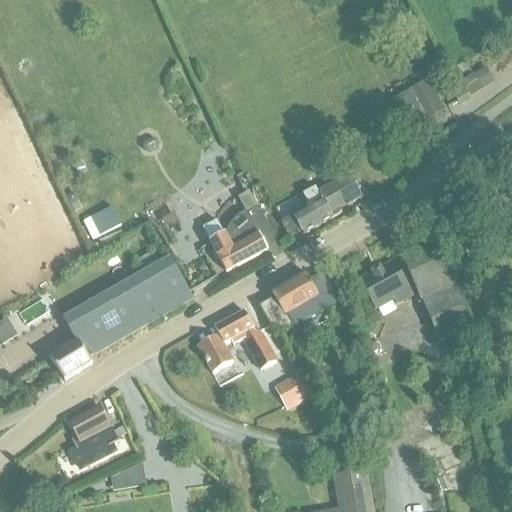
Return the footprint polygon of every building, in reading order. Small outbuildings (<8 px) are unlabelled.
[(392,103),(409,131),(444,110),(427,82),(392,103)] [(145,137),(150,148),(163,144),(159,133),(145,137)] [(303,196),(309,208),(282,222),(291,238),(303,231),(304,234),(342,213),(340,210),(361,198),(350,178),(318,195),(315,190),(303,196)] [(216,222),(203,230),(210,244),(226,274),(267,251),(279,244),(271,230),(270,230),(261,212),(249,193),(238,199),(246,213),(237,219),(234,222),(231,225),(229,228),(227,232),(225,236),(224,236),(216,222)] [(441,246),(403,261),(417,293),(418,293),(440,344),(475,329),(441,246)] [(170,260),(160,266),(153,253),(135,264),(142,276),(63,321),(76,345),(51,360),(65,383),(92,365),(88,359),(193,299),(170,260)] [(413,297),(394,264),(380,271),(379,270),(372,274),(373,275),(359,283),(375,311),(393,301),(396,306),(413,297)] [(275,301),(260,310),(276,338),(314,316),(315,314),(309,304),(318,298),(325,311),(346,300),(331,271),(309,282),(306,277),(273,297),(275,301)] [(51,291),(0,318),(0,336),(18,370),(53,352),(55,355),(66,349),(58,334),(61,333),(52,316),(62,310),(51,291)] [(245,314),(231,321),(215,330),(219,337),(198,348),(213,376),(233,365),(224,347),(232,343),(233,346),(243,341),(260,372),(276,363),(261,336),(258,337),(245,314)] [(279,384),(291,408),(315,396),(302,372),(279,384)] [(99,407),(68,423),(79,443),(74,446),(73,443),(72,444),(75,449),(72,451),(78,463),(102,450),(106,456),(119,449),(121,451),(122,450),(99,407)] [(143,465),(111,480),(113,494),(147,489),(143,465)] [(373,511),(368,473),(338,477),(342,511),(334,511),(373,511)]
